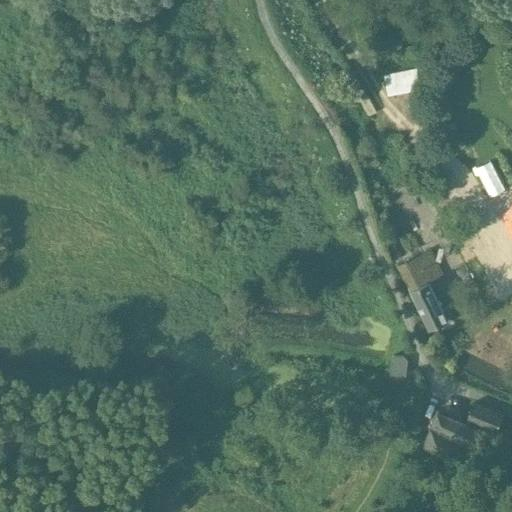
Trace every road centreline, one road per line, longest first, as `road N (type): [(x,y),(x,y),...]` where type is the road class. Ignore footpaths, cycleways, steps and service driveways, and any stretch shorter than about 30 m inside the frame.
road 1 (unclassified): [(511,410),(436,379),(419,355),(329,130),(257,0)]
road 2 (track): [(185,266),(0,186)]
road 3 (track): [(390,105),(321,0)]
